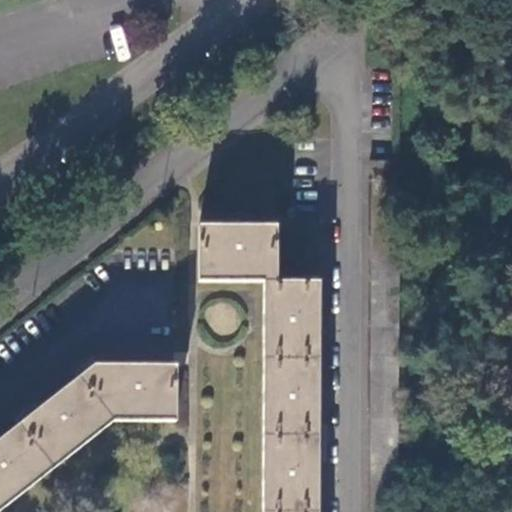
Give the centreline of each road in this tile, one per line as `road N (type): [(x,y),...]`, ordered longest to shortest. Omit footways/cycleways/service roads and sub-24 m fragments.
road 1 (unclassified): [(0,305),(291,76),(322,72),(347,112),(353,511)]
road 2 (unclassified): [(0,180),(255,0)]
road 3 (unclassified): [(0,396),(100,311),(144,315)]
